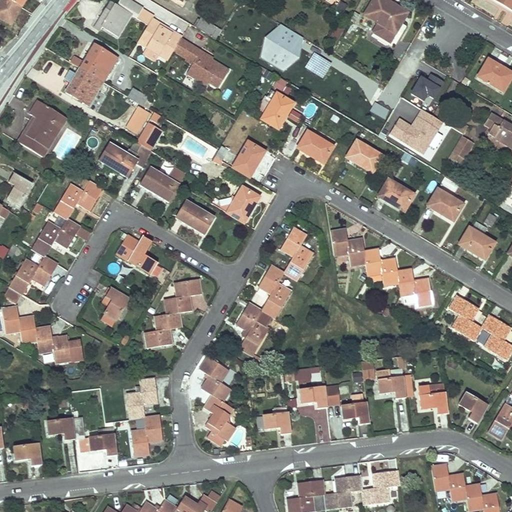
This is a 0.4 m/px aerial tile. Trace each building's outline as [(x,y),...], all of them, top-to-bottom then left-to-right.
[(0,20),(5,23),(8,18),(12,20),(23,0),(0,0),(0,1),(0,20)] [(124,0),(121,0),(120,2),(123,3),(138,13),(140,9),(124,0)] [(385,0),(374,0),(365,15),(379,24),(396,33),(407,14),(391,5),(392,4),(385,0)] [(511,0),(492,0),(511,11),(511,0)] [(110,3),(95,27),(99,30),(101,27),(117,37),(130,15),(135,18),(138,13),(123,3),(119,9),(110,3)] [(151,19),(147,25),(137,44),(145,49),(158,57),(165,60),(170,51),(166,48),(173,36),(162,29),(164,27),(151,19)] [(200,20),(194,29),(214,40),(220,31),(200,20)] [(390,43),(396,33),(379,24),(373,33),(390,43)] [(303,39),(280,25),(265,38),(259,59),(282,74),(299,59),(303,39)] [(339,39),(343,28),(335,25),(331,36),(339,39)] [(173,36),(166,48),(170,51),(172,52),(178,39),(173,36)] [(180,40),(172,52),(185,60),(192,47),(180,40)] [(83,62),(78,70),(101,84),(116,60),(93,46),(88,54),(90,55),(86,63),(83,62)] [(192,47),(185,60),(193,64),(186,76),(196,81),(198,78),(207,84),(217,90),(228,71),(210,61),(198,54),(200,52),(192,47)] [(145,49),(143,54),(156,61),(158,57),(145,49)] [(323,78),(332,62),(313,51),(304,68),(323,78)] [(200,52),(198,54),(210,61),(212,59),(200,52)] [(511,73),(488,60),(478,77),(503,93),(511,77),(511,73)] [(427,94),(433,98),(444,78),(422,65),(407,91),(423,100),(427,94)] [(70,83),(65,92),(88,106),(101,84),(78,70),(75,75),(78,77),(73,85),(70,83)] [(198,78),(196,81),(205,87),(207,84),(198,78)] [(278,78),(274,85),(287,93),(292,86),(278,78)] [(132,90),(127,99),(142,107),(147,99),(132,90)] [(272,91),(267,98),(273,101),(261,121),(278,131),(294,104),(272,91)] [(38,102),(31,114),(34,116),(37,118),(22,145),(43,157),(60,128),(51,123),(57,113),(38,102)] [(158,123),(161,114),(152,111),(149,120),(158,123)] [(398,118),(389,135),(423,155),(441,124),(420,111),(410,126),(398,118)] [(57,113),(51,123),(60,128),(66,119),(57,113)] [(511,126),(492,115),(485,127),(491,130),(489,135),(494,138),(493,139),(511,149),(511,126)] [(34,116),(18,143),(22,145),(37,118),(34,116)] [(456,121),(452,128),(464,135),(468,128),(456,121)] [(149,125),(140,142),(150,148),(159,132),(149,125)] [(308,132),(298,149),(323,164),(333,148),(308,132)] [(474,145),(462,138),(450,158),(462,166),(474,145)] [(357,142),(347,158),(373,173),(382,157),(357,142)] [(248,143),(233,168),(249,178),(264,152),(248,143)] [(110,144),(99,161),(126,177),(135,164),(142,168),(151,152),(142,146),(134,158),(110,144)] [(221,146),(215,158),(222,162),(228,151),(221,146)] [(169,173),(181,180),(185,172),(173,166),(169,173)] [(151,169),(140,186),(168,202),(179,185),(151,169)] [(14,175),(9,183),(16,187),(8,200),(19,207),(32,185),(14,175)] [(388,181),(378,197),(404,212),(414,196),(388,181)] [(70,185),(53,213),(67,220),(76,204),(89,211),(102,190),(89,182),(86,188),(83,192),(70,185)] [(220,202),(216,208),(244,225),(260,199),(243,189),(237,200),(234,197),(220,202)] [(437,190),(427,206),(453,221),(463,205),(437,190)] [(187,202),(176,220),(204,236),(215,219),(187,202)] [(10,212),(0,205),(0,216),(5,220),(10,212)] [(490,215),(485,224),(492,228),(497,219),(490,215)] [(48,222),(31,250),(44,258),(54,242),(67,249),(79,228),(67,220),(61,230),(48,222)] [(294,229),(281,250),(294,258),(285,274),(284,275),(297,282),(314,254),(302,246),(307,236),(294,229)] [(469,229),(459,246),(485,261),(494,245),(469,229)] [(331,233),(335,258),(349,256),(351,267),(366,265),(364,253),(362,241),(347,242),(345,231),(331,233)] [(129,236),(117,255),(150,275),(157,264),(144,256),(152,242),(143,237),(140,243),(129,236)] [(366,265),(368,277),(382,275),(384,287),(399,284),(398,273),(396,260),(381,262),(378,251),(364,253),(366,265)] [(26,260),(9,288),(10,288),(22,296),(32,279),(44,286),(57,265),(44,258),(39,267),(26,260)] [(272,266),(259,288),(271,296),(262,311),(262,312),(273,318),(275,320),(291,292),(279,284),(284,275),(285,274),(272,266)] [(412,271),(398,273),(399,284),(401,297),(403,297),(404,305),(416,303),(417,307),(433,305),(429,280),(414,282),(412,271)] [(165,300),(166,315),(180,312),(192,310),(190,296),(201,293),(199,279),(175,284),(176,298),(165,300)] [(22,296),(10,288),(5,297),(17,304),(22,296)] [(112,288),(102,303),(108,307),(104,314),(116,321),(129,299),(112,288)] [(457,297),(450,308),(460,315),(452,328),(474,341),(481,328),(471,322),(479,310),(457,297)] [(262,311),(250,303),(237,325),(245,331),(242,337),(245,339),(240,349),(253,357),(255,354),(270,329),(267,328),(273,318),(262,312),(262,311)] [(2,310),(5,334),(20,332),(21,343),(37,341),(35,329),(33,317),(19,319),(16,307),(2,310)] [(145,333),(148,349),(172,344),(170,330),(182,327),(180,312),(166,315),(154,317),(156,331),(145,333)] [(104,314),(100,321),(111,328),(116,321),(104,314)] [(489,316),(481,328),(492,334),(484,348),(506,361),(511,350),(511,346),(504,341),(511,329),(489,316)] [(37,341),(39,353),(54,351),(55,363),(71,361),(67,337),(52,339),(50,327),(35,329),(37,341)] [(440,331),(436,338),(441,341),(445,334),(440,331)] [(43,362),(53,360),(52,352),(41,353),(43,362)] [(268,366),(270,363),(255,354),(253,357),(268,366)] [(208,357),(199,370),(209,377),(202,389),(213,396),(224,403),(232,390),(222,383),(229,372),(208,357)] [(373,361),(362,362),(364,381),(375,380),(373,361)] [(403,377),(402,370),(398,371),(389,372),(390,380),(403,377)] [(295,372),(284,373),(285,384),(294,383),(294,380),(296,380),(295,372)] [(377,374),(380,395),(395,392),(396,400),(406,398),(403,377),(390,380),(389,372),(377,374)] [(403,377),(406,398),(414,397),(412,377),(403,377)] [(128,395),(130,420),(144,417),(143,405),(158,403),(155,378),(139,380),(142,394),(128,395)] [(437,416),(447,414),(443,385),(418,388),(421,410),(436,409),(437,416)] [(300,391),(301,404),(317,403),(318,409),(327,408),(325,388),(300,391)] [(352,401),(363,398),(362,392),(350,395),(352,401)] [(469,420),(477,425),(488,407),(466,393),(459,405),(472,413),(469,420)] [(213,396),(205,409),(214,416),(207,428),(211,431),(206,438),(221,447),(225,440),(228,442),(236,429),(226,422),(234,409),(224,403),(213,396)] [(286,400),(288,408),(297,406),(296,398),(286,400)] [(342,407),(343,420),(358,418),(359,425),(369,424),(367,403),(342,407)] [(511,408),(505,404),(488,432),(501,441),(511,425),(511,424),(511,408)] [(291,435),(288,413),(287,407),(274,409),(275,415),(263,417),(265,431),(280,429),(281,436),(291,435)] [(132,433),(135,458),(150,456),(148,443),(163,441),(160,416),(144,417),(146,430),(132,433)] [(73,419),(75,434),(84,433),(81,418),(73,419)] [(47,423),(49,436),(64,434),(65,441),(75,440),(75,439),(75,434),(73,419),(47,423)] [(99,431),(99,437),(114,435),(113,429),(99,431)] [(89,438),(90,452),(106,450),(108,456),(117,455),(114,435),(99,437),(89,438)] [(14,449),(16,461),(31,459),(32,466),(42,466),(39,445),(14,449)] [(431,468),(435,492),(450,490),(452,502),(467,500),(465,488),(463,475),(448,477),(447,466),(431,468)] [(362,491),(364,506),(389,503),(387,489),(399,487),(397,472),(372,475),(374,490),(362,491)] [(325,496),(327,511),(352,508),(351,493),(362,491),(360,477),(335,480),(336,494),(325,496)] [(287,501),(288,511),(315,511),(314,497),(325,496),(323,481),(298,485),(299,499),(287,501)] [(224,491),(215,485),(211,492),(220,497),(224,491)] [(467,500),(469,511),(483,510),(483,511),(499,511),(497,495),(482,497),(479,486),(465,488),(467,500)] [(216,504),(220,497),(211,492),(207,498),(216,504)] [(178,508),(175,511),(210,511),(216,504),(207,498),(204,496),(197,505),(185,498),(178,508)] [(314,497),(315,511),(317,511),(327,511),(325,496),(314,497)] [(131,509),(137,511),(175,511),(178,508),(166,500),(158,510),(146,503),(141,510),(134,505),(131,509)] [(229,500),(222,511),(239,511),(242,507),(229,500)]
